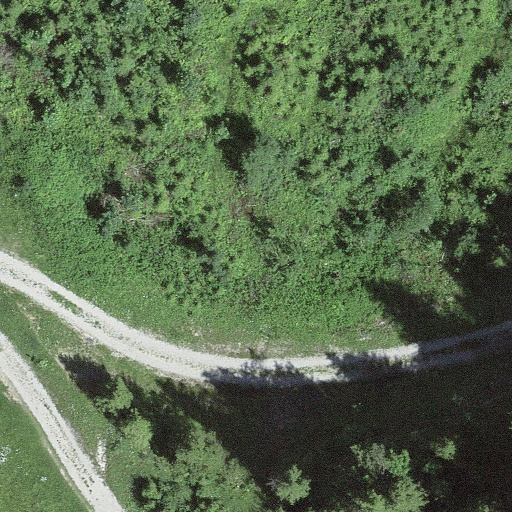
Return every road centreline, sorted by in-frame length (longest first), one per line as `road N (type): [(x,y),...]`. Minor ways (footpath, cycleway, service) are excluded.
road 1 (track): [(0,261),(127,339),(234,372),(453,351),(511,333)]
road 2 (track): [(0,353),(109,511)]
